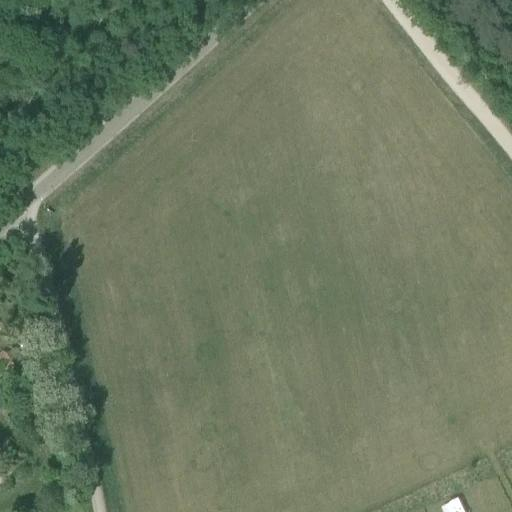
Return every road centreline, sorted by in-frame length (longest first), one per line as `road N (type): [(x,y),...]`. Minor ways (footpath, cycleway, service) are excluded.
road 1 (unclassified): [(103,511),(34,208)]
road 2 (unclassified): [(34,208),(264,0)]
road 3 (track): [(511,139),(398,0)]
